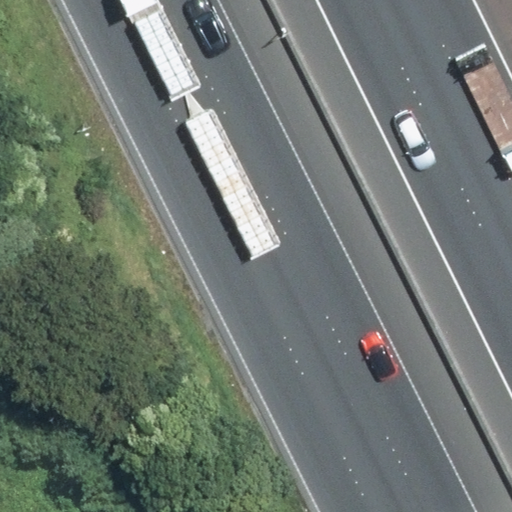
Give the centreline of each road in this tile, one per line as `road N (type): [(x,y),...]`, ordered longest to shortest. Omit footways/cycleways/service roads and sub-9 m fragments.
road 1 (motorway): [(391,511),(131,0)]
road 2 (motorway): [(383,0),(511,257)]
